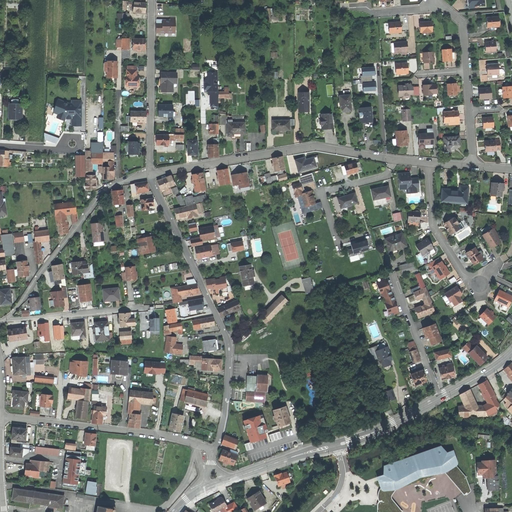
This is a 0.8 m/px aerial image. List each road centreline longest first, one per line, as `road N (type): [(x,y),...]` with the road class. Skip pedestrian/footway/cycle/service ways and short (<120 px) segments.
road 1 (residential): [(214,450),(227,338),(149,173)]
road 2 (residential): [(428,162),(320,147),(149,173)]
road 3 (secondary): [(233,478),(392,424),(440,399)]
road 4 (residential): [(149,173),(100,195),(5,320)]
road 5 (residential): [(0,416),(195,444)]
road 6 (residential): [(149,173),(151,0)]
road 7 (residential): [(5,320),(143,307)]
road 8 (residential): [(428,162),(432,226),(477,285)]
road 9 (residential): [(440,399),(396,284)]
